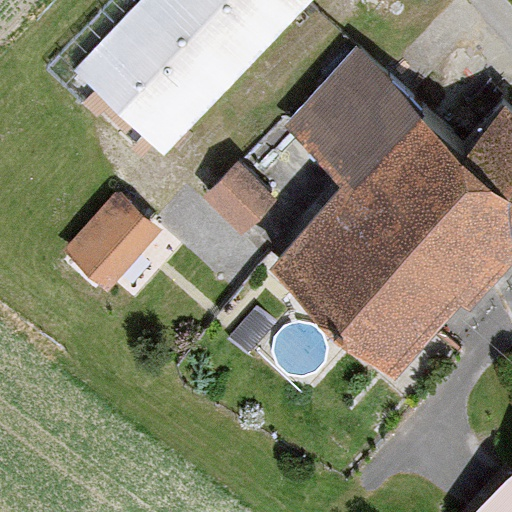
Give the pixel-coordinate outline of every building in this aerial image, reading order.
[(303,0),(134,0),(76,61),(164,145),(303,0)] [(463,142),(354,42),(286,115),(345,170),(272,248),(392,359),(459,286),(466,292),(510,245),(511,247),(511,102),(505,96),(463,142)] [(278,188),(235,148),(198,187),(241,227),(278,188)] [(156,222),(117,185),(62,241),(102,279),(156,222)] [(511,511),(511,456),(462,511),(511,511)]
